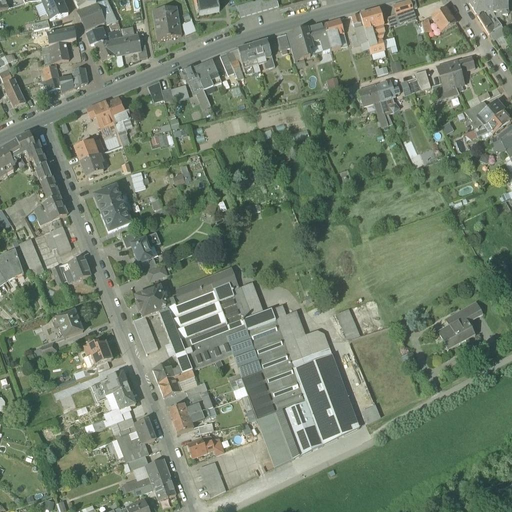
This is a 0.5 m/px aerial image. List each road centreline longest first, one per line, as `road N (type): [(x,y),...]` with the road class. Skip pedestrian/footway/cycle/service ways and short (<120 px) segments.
road 1 (residential): [(42,119),(191,511)]
road 2 (tertiary): [(107,91),(284,23),(374,0)]
road 3 (residential): [(227,511),(368,445),(379,428)]
